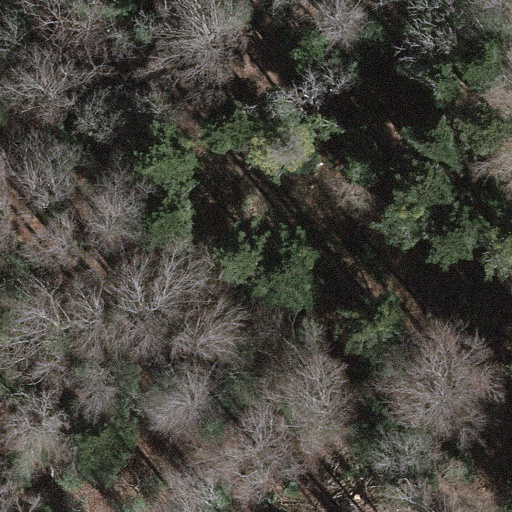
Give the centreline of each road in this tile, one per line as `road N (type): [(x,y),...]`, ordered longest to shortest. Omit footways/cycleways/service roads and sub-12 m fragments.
road 1 (track): [(511,403),(448,357),(167,79),(107,67),(0,21)]
road 2 (track): [(167,79),(281,88),(511,166)]
